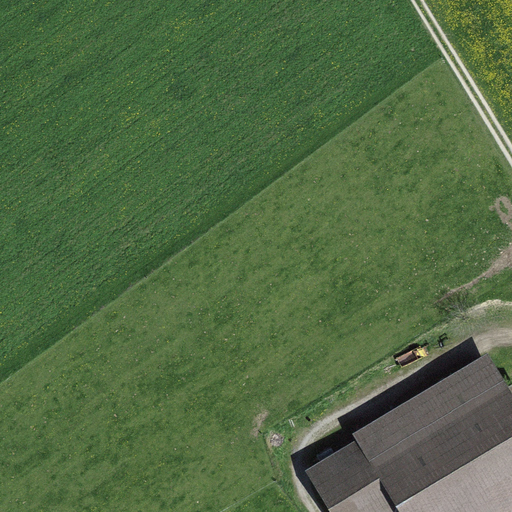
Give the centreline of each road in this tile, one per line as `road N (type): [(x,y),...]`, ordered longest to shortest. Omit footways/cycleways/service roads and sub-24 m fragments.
road 1 (track): [(316,511),(272,448),(511,311)]
road 2 (track): [(511,162),(415,0)]
